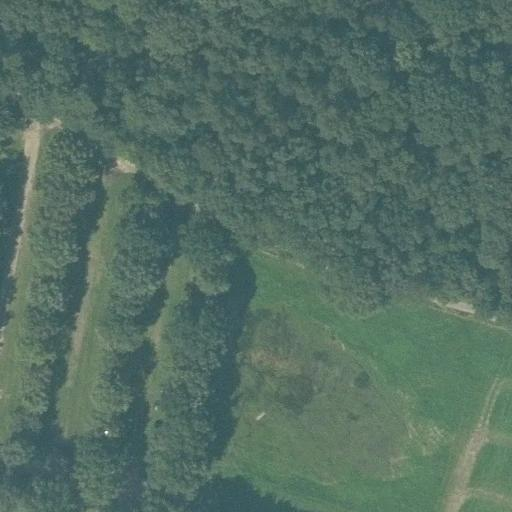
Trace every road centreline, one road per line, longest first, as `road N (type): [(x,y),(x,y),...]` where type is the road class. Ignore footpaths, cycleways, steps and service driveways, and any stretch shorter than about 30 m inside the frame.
road 1 (unclassified): [(511,321),(349,272),(252,231),(0,86)]
road 2 (unclassified): [(173,511),(0,456)]
